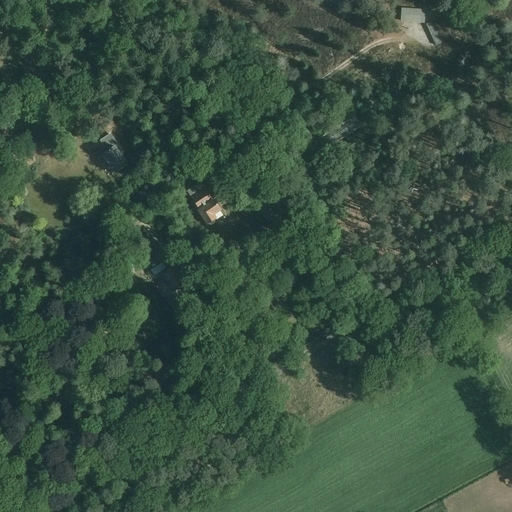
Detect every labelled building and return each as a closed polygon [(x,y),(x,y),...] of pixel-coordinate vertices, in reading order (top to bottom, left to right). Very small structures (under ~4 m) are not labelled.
[(402,21),(424,23),(425,11),(402,9),(402,21)] [(442,43),(431,22),(426,24),(436,46),(442,43)] [(217,107),(209,113),(207,111),(202,115),(205,119),(211,115),(216,122),(224,117),(217,107)] [(350,119),(319,140),(325,150),(357,129),(350,119)] [(400,121),(383,131),(382,129),(371,136),(373,139),(384,133),(386,137),(387,136),(387,135),(403,126),(400,121)] [(101,141),(108,152),(103,155),(115,174),(127,166),(115,147),(118,145),(111,134),(101,141)] [(381,135),(376,138),(393,167),(398,165),(381,135)] [(200,183),(187,191),(194,201),(192,202),(195,206),(197,205),(200,210),(198,211),(206,224),(215,219),(213,215),(220,210),(214,201),(212,201),(200,183)] [(281,196),(259,210),(268,223),(289,209),(281,196)] [(173,288),(183,282),(184,281),(183,281),(174,267),(164,274),(173,288)]
